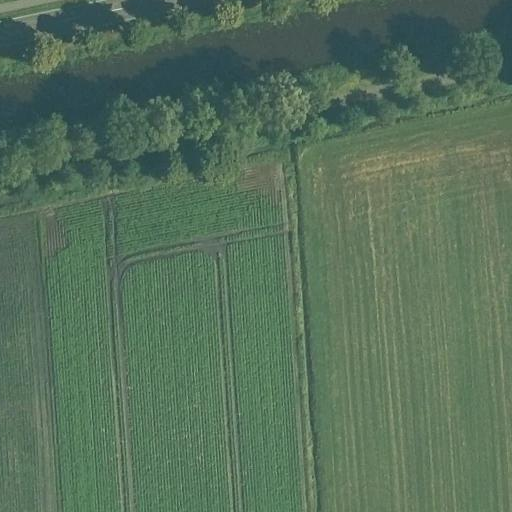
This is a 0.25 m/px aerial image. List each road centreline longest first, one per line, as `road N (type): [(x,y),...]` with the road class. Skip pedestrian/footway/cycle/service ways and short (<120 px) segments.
road 1 (unclassified): [(0,177),(511,74)]
road 2 (tertiary): [(173,0),(0,36)]
